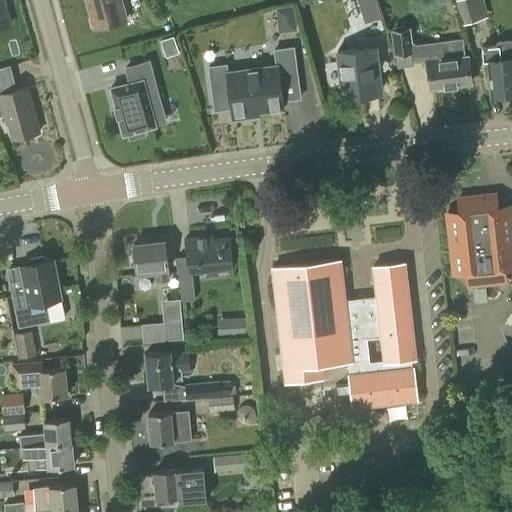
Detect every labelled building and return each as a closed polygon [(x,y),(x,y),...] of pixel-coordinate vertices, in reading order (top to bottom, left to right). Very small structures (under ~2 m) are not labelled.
[(0,0),(0,26),(9,24),(2,0),(0,0)] [(87,0),(95,27),(125,19),(120,0),(87,0)] [(376,0),(357,0),(364,22),(381,17),(376,0)] [(457,0),(463,23),(478,19),(473,0),(457,0)] [(276,7),(278,25),(287,31),(296,30),(293,5),(276,7)] [(465,55),(463,37),(415,44),(413,43),(412,29),(393,31),(395,56),(411,55),(412,60),(423,58),(424,72),(428,72),(430,88),(472,83),(468,55),(465,55)] [(173,35),(160,39),(166,56),(179,52),(173,35)] [(511,39),(497,42),(498,45),(481,46),(483,61),(487,60),(491,94),(511,91),(511,39)] [(343,97),(380,93),(374,46),(337,51),(343,97)] [(297,77),(293,47),(275,50),(276,64),(227,70),(226,65),(210,67),(215,109),(230,107),(232,119),(250,116),(250,112),(283,108),(280,79),(297,77)] [(149,60),(125,66),(130,82),(110,87),(123,133),(128,132),(130,138),(144,134),(143,128),(155,125),(150,108),(161,105),(149,60)] [(17,89),(10,65),(0,67),(0,114),(4,114),(6,123),(8,122),(13,138),(39,131),(27,86),(17,89)] [(485,207),(483,195),(457,198),(459,210),(447,212),(454,274),(466,272),(467,284),(493,281),(492,270),(497,263),(504,268),(511,266),(511,231),(509,204),(485,207)] [(185,238),(188,270),(178,271),(181,300),(194,298),(191,269),(232,265),(229,237),(207,240),(207,236),(185,238)] [(168,279),(167,268),(164,240),(133,243),(136,277),(155,275),(156,281),(168,279)] [(46,259),(42,256),(29,259),(26,263),(20,264),(24,285),(11,288),(19,325),(49,319),(45,300),(60,297),(52,258),(46,259)] [(415,359),(404,260),(373,264),(376,295),(344,299),(339,258),(272,265),(278,319),(275,320),(276,329),(279,329),(284,368),(286,382),(305,380),(304,366),(348,361),(350,373),(348,374),(351,405),(417,397),(414,366),(411,367),(410,359),(415,359)] [(218,335),(247,333),(246,317),(217,318),(218,335)] [(166,339),(183,338),(182,322),(165,323),(166,339)] [(18,356),(35,354),(32,329),(14,332),(18,356)] [(171,351),(171,349),(145,351),(146,370),(144,370),(145,381),(148,381),(148,386),(174,383),(173,370),(189,369),(189,350),(171,351)] [(42,368),(41,361),(17,363),(11,363),(13,384),(39,382),(40,397),(68,395),(65,366),(42,368)] [(229,385),(228,381),(185,384),(186,398),(230,395),(230,393),(236,392),(235,385),(229,385)] [(2,414),(24,412),(23,392),(1,393),(2,414)] [(210,411),(234,409),(233,395),(208,397),(210,411)] [(484,399),(461,402),(464,430),(487,427),(484,399)] [(151,443),(173,441),(191,439),(189,409),(171,411),(148,413),(151,443)] [(4,429),(25,427),(24,413),(3,415),(4,429)] [(46,443),(71,441),(69,416),(43,419),(45,432),(20,434),(21,445),(46,443)] [(46,443),(21,445),(22,458),(34,457),(35,469),(74,465),(71,441),(46,443)] [(215,471),(237,469),(236,453),(213,455),(215,471)] [(199,493),(196,467),(178,469),(178,468),(154,470),(156,497),(199,493)] [(0,496),(14,496),(12,481),(0,481),(0,496)] [(35,510),(78,506),(76,483),(50,485),(33,487),(35,510)] [(5,511),(21,511),(26,511),(25,501),(5,503),(5,511)] [(341,501),(322,503),(322,511),(343,511),(343,501),(341,501)]
